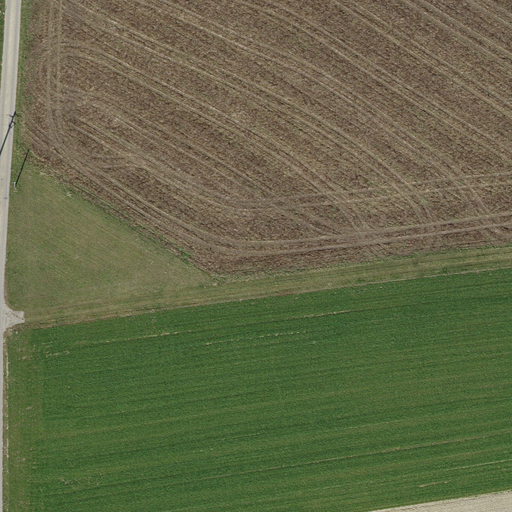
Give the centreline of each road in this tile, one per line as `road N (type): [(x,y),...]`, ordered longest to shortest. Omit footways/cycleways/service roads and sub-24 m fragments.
road 1 (track): [(0,325),(511,260)]
road 2 (track): [(22,0),(5,324),(5,511)]
